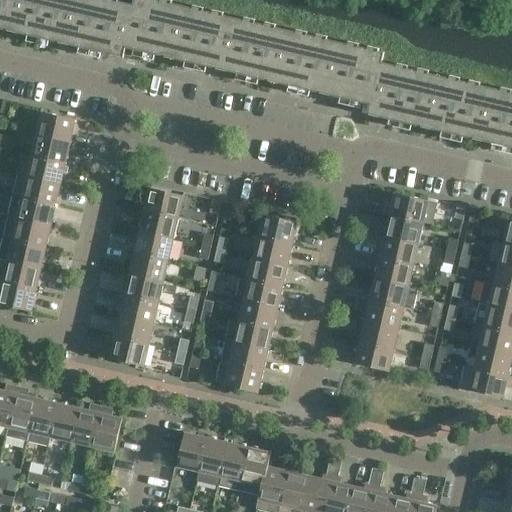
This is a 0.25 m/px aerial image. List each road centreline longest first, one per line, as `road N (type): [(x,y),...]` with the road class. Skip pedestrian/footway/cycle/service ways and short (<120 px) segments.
road 1 (residential): [(466,475),(292,439),(346,193),(334,167)]
road 2 (residential): [(71,341),(110,168),(132,118)]
road 3 (residential): [(334,167),(325,155),(146,114),(132,118)]
road 4 (residential): [(511,184),(374,150),(334,167)]
road 5 (residential): [(132,118),(110,81),(0,54)]
